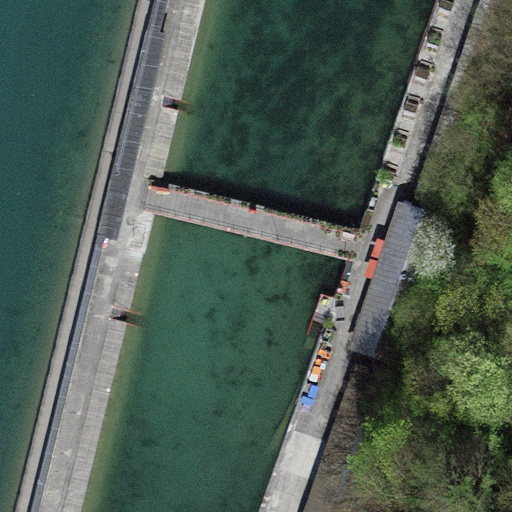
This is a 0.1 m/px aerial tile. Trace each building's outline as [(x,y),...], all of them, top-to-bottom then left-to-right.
[(153,0),(146,28),(159,31),(167,0),(153,0)] [(484,0),(420,190),(435,195),(500,0),(484,0)] [(97,238),(104,239),(118,242),(167,33),(159,31),(146,28),(97,238)] [(444,221),(402,207),(355,345),(396,359),(444,221)] [(97,238),(31,511),(38,511),(104,239),(97,238)] [(381,402),(389,379),(358,368),(307,511),(324,511),(351,435),(365,396),(381,402)]
